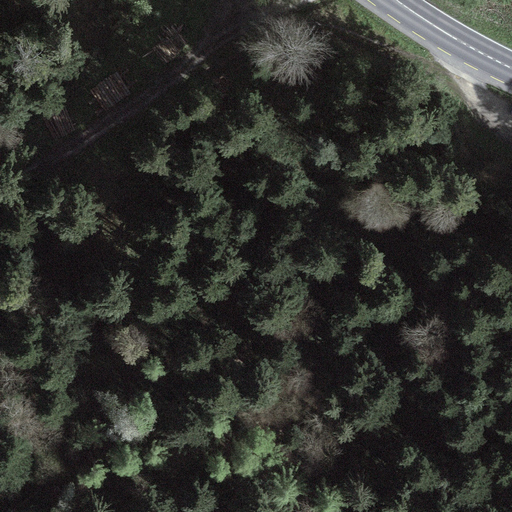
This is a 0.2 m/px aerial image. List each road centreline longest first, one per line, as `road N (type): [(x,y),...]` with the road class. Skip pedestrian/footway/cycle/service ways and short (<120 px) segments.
road 1 (track): [(0,184),(240,15),(297,0)]
road 2 (secondary): [(511,68),(397,0)]
